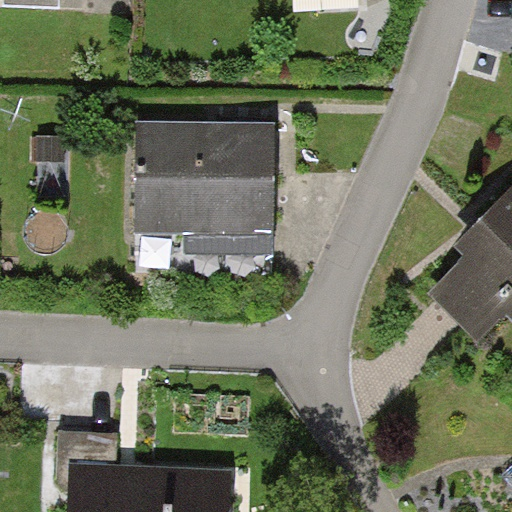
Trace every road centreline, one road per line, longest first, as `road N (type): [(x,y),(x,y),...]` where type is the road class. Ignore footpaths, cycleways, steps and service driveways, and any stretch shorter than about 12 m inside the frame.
road 1 (residential): [(454,0),(347,269),(304,338)]
road 2 (residential): [(304,338),(253,350),(0,339)]
road 3 (residential): [(304,338),(384,511)]
